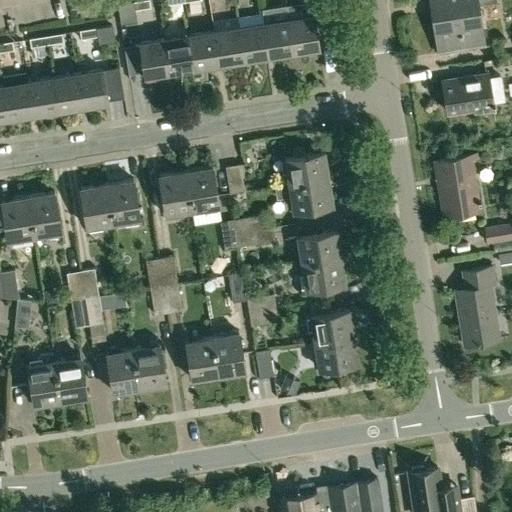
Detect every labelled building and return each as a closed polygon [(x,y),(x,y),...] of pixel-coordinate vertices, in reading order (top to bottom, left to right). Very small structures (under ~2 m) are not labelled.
[(148,0),(138,0),(132,1),(133,10),(150,7),(148,0)] [(494,0),(429,0),(438,53),(484,46),(478,4),(495,1),(494,0)] [(313,14),(287,18),(292,51),(318,47),(313,14)] [(287,18),(263,22),(268,55),(292,51),(287,18)] [(263,22),(238,27),(243,59),(268,55),(263,22)] [(97,35),(95,26),(79,29),(80,37),(97,35)] [(218,63),(243,59),(238,27),(215,30),(213,31),(218,63)] [(63,40),(61,31),(45,34),(46,43),(63,40)] [(213,31),(188,35),(194,67),(218,63),(213,31)] [(46,43),(45,34),(28,37),(30,45),(46,43)] [(188,35),(164,39),(169,71),(194,67),(188,35)] [(0,50),(13,48),(12,39),(0,41),(0,50)] [(164,39),(138,43),(144,76),(169,71),(164,39)] [(102,68),(76,73),(82,105),(108,101),(102,68)] [(76,73),(52,77),(57,109),(82,105),(76,73)] [(505,100),(501,75),(488,77),(487,73),(442,80),(447,111),(473,107),(474,111),(493,108),(492,102),(505,100)] [(52,77),(27,81),(33,113),(57,109),(52,77)] [(27,81),(3,85),(8,117),(33,113),(27,81)] [(324,150),(284,156),(288,182),(289,184),(328,177),(324,150)] [(435,159),(444,214),(480,208),(472,159),(481,158),(480,152),(435,159)] [(225,166),(229,193),(247,190),(243,163),(225,166)] [(213,165),(186,169),(193,209),(219,205),(213,165)] [(166,214),(193,209),(186,169),(160,173),(166,214)] [(277,198),(291,196),(293,209),(332,203),(328,177),(289,184),(288,182),(274,185),(277,198)] [(133,178),(108,182),(114,222),(140,218),(133,178)] [(108,182),(80,187),(87,227),(114,222),(108,182)] [(54,191),(29,195),(35,235),(61,231),(54,191)] [(29,195),(1,199),(8,239),(35,235),(29,195)] [(261,213),(234,218),(236,232),(264,228),(264,227),(261,213)] [(234,218),(220,220),(224,248),(238,245),(236,232),(234,218)] [(511,221),(484,225),(486,242),(492,241),(511,237),(511,221)] [(272,226),(264,227),(264,228),(236,232),(238,245),(275,239),(272,226)] [(297,235),(301,263),(341,256),(336,229),(297,235)] [(173,255),(160,257),(164,284),(177,282),(173,255)] [(345,282),(341,256),(301,263),(305,288),(345,282)] [(160,257),(145,259),(149,287),(164,284),(160,257)] [(464,344),(496,339),(490,298),(494,298),(491,283),(495,282),(493,265),(463,269),(466,287),(456,288),(464,344)] [(94,268),(81,270),(85,297),(98,295),(94,268)] [(14,269),(0,271),(4,297),(16,298),(19,298),(14,269)] [(81,270),(66,272),(71,299),(85,297),(81,270)] [(247,297),(242,272),(228,274),(232,301),(245,299),(247,298),(247,297)] [(181,309),(177,282),(164,284),(169,311),(181,309)] [(153,314),(169,311),(164,284),(149,287),(153,314)] [(245,299),(248,311),(276,307),(274,292),(247,297),(247,298),(245,299)] [(102,322),(98,295),(85,297),(89,324),(92,341),(106,339),(102,322)] [(75,327),(89,324),(85,297),(71,299),(75,327)] [(135,315),(135,304),(124,305),(124,297),(109,297),(110,316),(135,315)] [(31,300),(19,298),(16,298),(14,325),(28,327),(31,300)] [(277,320),(276,307),(248,311),(250,324),(277,320)] [(310,314),(314,341),(353,335),(349,308),(310,314)] [(238,331),(213,335),(219,374),(244,370),(238,331)] [(213,335),(185,339),(192,379),(219,374),(213,335)] [(314,341),(318,367),(321,367),(322,373),(325,376),(334,374),(337,371),(336,365),(357,361),(353,335),(314,341)] [(159,343),(134,347),(140,387),(166,383),(159,343)] [(134,347),(106,351),(112,391),(140,387),(134,347)] [(269,348),(255,350),(258,376),(273,375),(269,348)] [(33,403),(61,399),(55,359),(53,350),(40,353),(41,362),(27,364),(33,403)] [(80,356),(55,359),(61,399),(86,396),(80,356)] [(280,387),(294,394),(300,380),(286,374),(280,387)] [(459,511),(457,496),(456,484),(440,486),(437,465),(424,467),(423,465),(412,466),(413,469),(409,470),(415,511),(459,511)] [(281,496),(283,511),(380,511),(375,477),(325,485),(326,489),(281,496)]
